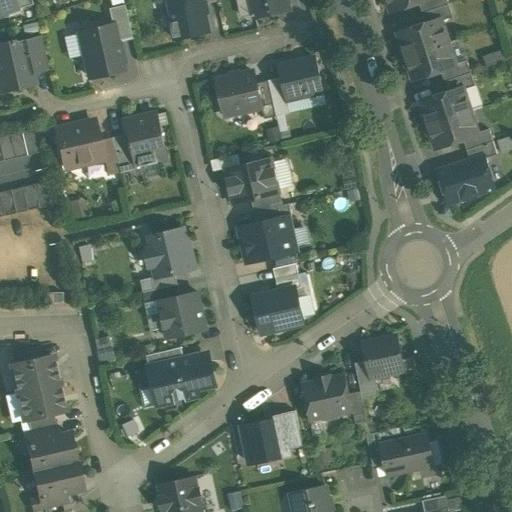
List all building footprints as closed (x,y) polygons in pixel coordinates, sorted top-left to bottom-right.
[(0,0),(0,16),(18,10),(18,9),(14,0),(0,0)] [(30,0),(14,0),(18,9),(32,4),(30,0)] [(165,0),(171,23),(168,28),(170,35),(174,38),(174,39),(210,31),(204,5),(202,0),(165,0)] [(238,0),(242,17),(254,14),(250,0),(238,0)] [(250,0),(254,14),(255,17),(288,9),(286,0),(250,0)] [(385,0),(387,1),(391,11),(418,2),(424,0),(385,0)] [(447,0),(424,0),(418,2),(422,13),(449,5),(447,0)] [(123,5),(107,9),(111,25),(112,25),(116,43),(131,39),(123,5)] [(449,5),(422,13),(426,25),(441,20),(441,21),(453,17),(449,5)] [(426,25),(398,34),(402,44),(400,48),(403,57),(448,43),(441,21),(441,20),(426,25)] [(111,25),(78,33),(89,77),(122,70),(116,43),(112,25),(111,25)] [(40,37),(25,41),(32,72),(48,68),(40,37)] [(25,41),(12,44),(12,42),(0,44),(0,91),(35,83),(32,72),(25,41)] [(448,43),(403,57),(406,67),(410,69),(413,79),(441,70),(456,65),(456,64),(448,43)] [(316,58),(278,67),(281,78),(286,100),(324,91),(316,58)] [(467,61),(456,64),(456,65),(441,70),(444,82),(471,73),(467,61)] [(254,72),(216,81),(222,103),(219,107),(221,113),(228,118),(235,116),(237,113),(261,107),(262,107),(256,83),(254,72)] [(471,73),(444,82),(448,93),(463,88),(464,89),(475,86),(471,73)] [(281,78),(268,81),(276,117),(290,114),(286,100),(281,78)] [(268,81),(256,83),(262,107),(261,107),(264,119),(276,117),(268,81)] [(448,93),(421,102),(424,113),(422,116),(425,126),(471,111),(464,89),(463,88),(448,93)] [(471,111),(425,126),(428,135),(432,137),(435,148),(463,139),(478,134),(478,133),(471,111)] [(156,113),(123,121),(126,134),(134,166),(135,165),(140,164),(140,167),(158,163),(157,160),(167,158),(156,113)] [(95,123),(55,133),(63,166),(75,163),(79,165),(87,163),(90,160),(89,156),(102,153),(99,141),(95,123)] [(20,132),(26,155),(38,153),(32,129),(20,132)] [(493,142),(489,129),(478,133),(478,134),(463,139),(467,150),(493,142)] [(20,132),(9,135),(14,158),(26,155),(20,132)] [(126,134),(111,138),(119,172),(119,173),(136,169),(135,165),(134,166),(126,134)] [(9,135),(0,136),(0,149),(3,161),(14,158),(9,135)] [(119,172),(111,138),(99,141),(102,153),(107,175),(119,172)] [(493,142),(467,150),(470,162),(483,158),(483,159),(497,154),(493,142)] [(470,162),(440,172),(450,202),(463,198),(464,198),(464,197),(466,199),(474,196),(475,194),(493,188),(483,159),(483,158),(470,162)] [(271,159),(225,169),(233,204),(251,200),(280,194),(271,159)] [(44,182),(33,185),(38,208),(50,205),(44,182)] [(33,185),(21,188),(26,211),(38,208),(33,185)] [(21,188),(9,190),(15,213),(26,211),(21,188)] [(9,190),(0,192),(0,202),(3,216),(15,213),(9,190)] [(280,194),(251,200),(254,212),(282,205),(280,194)] [(282,205),(254,212),(257,224),(289,216),(292,215),(289,204),(282,205)] [(257,224),(238,228),(246,263),(297,251),(289,216),(257,224)] [(183,229),(147,237),(150,249),(146,250),(150,266),(154,265),(156,277),(175,273),(192,269),(183,229)] [(296,264),(274,269),(279,292),(294,289),(302,287),(296,264)] [(175,273),(156,277),(140,280),(143,292),(177,285),(175,273)] [(143,292),(142,293),(145,304),(159,301),(180,296),(177,285),(143,292)] [(279,292),(254,298),(262,333),(302,323),(294,289),(279,292)] [(180,296),(159,301),(167,338),(206,329),(197,292),(180,296)] [(62,293),(46,293),(47,303),(62,303),(62,293)] [(94,337),(97,357),(113,355),(110,335),(94,337)] [(397,337),(363,344),(367,361),(370,378),(375,377),(404,370),(397,337)] [(37,347),(11,353),(13,365),(39,358),(37,347)] [(181,347),(146,355),(149,368),(153,367),(153,366),(184,359),(181,347)] [(184,359),(153,366),(153,367),(157,383),(153,384),(158,405),(198,396),(197,389),(215,385),(208,353),(184,359)] [(13,365),(10,365),(17,392),(57,383),(51,356),(39,358),(13,365)] [(370,378),(367,361),(355,363),(361,392),(362,399),(379,396),(375,377),(370,378)] [(379,388),(398,386),(397,375),(378,378),(379,388)] [(345,376),(331,379),(330,376),(316,379),(316,382),(302,385),(310,420),(322,418),(326,421),(335,419),(338,414),(353,411),(349,394),(345,376)] [(57,383),(17,392),(23,420),(26,419),(52,413),(64,410),(57,383)] [(361,392),(349,394),(353,411),(356,424),(367,421),(362,399),(361,392)] [(295,411),(279,414),(280,419),(281,419),(287,449),(303,445),(295,411)] [(52,413),(26,419),(28,430),(28,431),(55,425),(55,424),(52,413)] [(280,419),(242,427),(249,463),(288,455),(287,449),(281,419),(280,419)] [(55,425),(28,431),(28,430),(22,432),(25,446),(27,445),(26,443),(59,436),(57,424),(55,424),(55,425)] [(379,432),(366,435),(373,466),(385,464),(380,444),(382,444),(379,432)] [(59,436),(26,443),(27,445),(33,471),(75,461),(69,434),(59,436)] [(382,444),(380,444),(385,464),(387,476),(430,466),(424,435),(382,444)] [(75,461),(33,471),(39,496),(39,498),(65,492),(78,489),(81,484),(75,461)] [(194,477),(159,485),(162,497),(159,497),(162,511),(165,510),(165,511),(201,511),(199,503),(202,502),(199,489),(196,489),(194,477)] [(331,511),(326,486),(291,494),(294,511),(331,511)] [(65,492),(39,498),(39,496),(31,498),(34,511),(68,504),(65,492)] [(448,511),(445,496),(422,501),(424,511),(448,511)]
